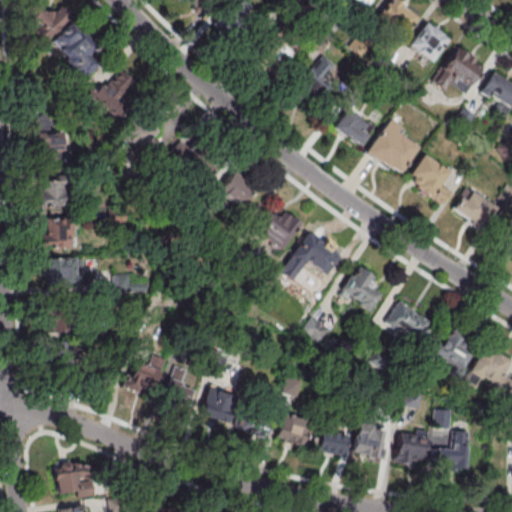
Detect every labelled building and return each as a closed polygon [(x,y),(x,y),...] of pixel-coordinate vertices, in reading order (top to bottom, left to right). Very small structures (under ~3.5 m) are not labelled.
[(188,0),(193,9),(213,0),(188,0)] [(227,38),(252,12),(239,0),(234,0),(212,23),(227,38)] [(352,0),(361,8),(368,0),(352,0)] [(417,16),(395,0),(392,0),(378,18),(402,36),(417,16)] [(37,37),(66,34),(63,9),(34,12),(37,37)] [(431,62),(447,38),(424,22),(408,46),(431,62)] [(68,27),(49,46),(80,77),(92,66),(82,56),(89,49),(68,27)] [(291,52),(272,37),(260,54),(279,68),(291,52)] [(464,93),(482,64),(454,47),(432,81),(444,89),(448,83),(464,93)] [(332,97),(321,74),(329,70),(325,62),(293,77),(308,108),(332,97)] [(111,109),(135,85),(119,69),(95,93),(111,109)] [(506,112),(511,103),(511,85),(491,71),(477,93),(506,112)] [(372,127),(347,107),(331,127),(357,147),(372,127)] [(362,153),(397,176),(416,147),(400,136),(404,130),(385,118),(362,153)] [(64,163),(65,132),(33,131),(32,163),(64,163)] [(177,147),(180,178),(212,175),(209,144),(177,147)] [(409,173),(416,178),(411,185),(440,204),(449,190),(440,184),(449,171),(422,153),(409,173)] [(256,186),(228,171),(213,198),(241,213),(256,186)] [(65,181),(37,181),(37,206),(65,206),(65,181)] [(495,203),(459,191),(451,216),(487,229),(495,203)] [(297,226),(270,207),(253,232),(280,250),(297,226)] [(71,247),(71,217),(43,217),(43,247),(71,247)] [(511,250),(511,227),(502,245),(511,250)] [(339,252),(304,231),(279,273),(292,281),(304,262),(325,275),(339,252)] [(46,285),(75,285),(75,257),(46,257),(46,285)] [(367,312),(379,293),(370,287),(375,278),(354,264),(336,292),(367,312)] [(428,319),(395,301),(382,324),(415,342),(428,319)] [(72,366),(75,312),(44,310),(42,365),(72,366)] [(475,353),(452,328),(431,347),(454,372),(475,353)] [(501,387),(510,359),(480,349),(470,376),(501,387)] [(119,386),(150,396),(158,371),(127,361),(119,386)] [(233,396),(206,387),(199,408),(226,418),(233,396)] [(304,445),(311,422),(280,412),(273,435),(304,445)] [(345,428),(317,428),(317,453),(345,453),(345,428)] [(353,457),(380,456),(378,428),(351,429),(353,457)] [(394,462),(417,462),(417,434),(394,434),(394,462)] [(427,447),(427,468),(465,468),(465,435),(456,435),(456,447),(427,447)] [(87,480),(87,465),(54,465),(54,492),(77,492),(77,480),(87,480)] [(137,505),(137,511),(165,511),(165,503),(137,505)]
